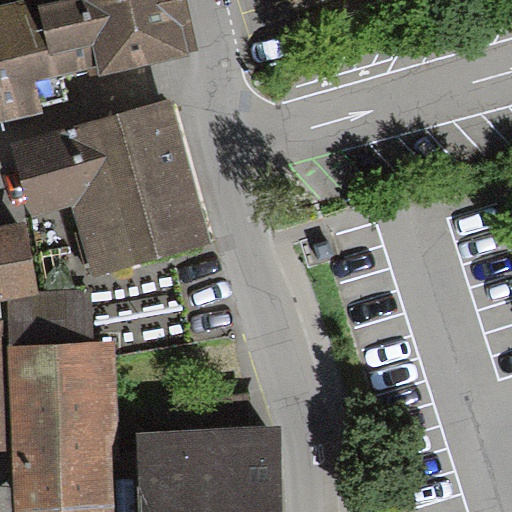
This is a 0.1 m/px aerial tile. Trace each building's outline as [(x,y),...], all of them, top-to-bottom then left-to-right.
[(47,0),(0,0),(0,21),(17,91),(68,79),(62,55),(101,46),(90,0),(80,0),(50,8),(47,0)] [(90,0),(101,46),(109,76),(197,55),(183,0),(90,0)] [(17,91),(0,21),(0,116),(22,111),(17,91)] [(89,150),(20,169),(33,217),(79,205),(97,272),(205,243),(169,113),(85,136),(89,150)] [(24,225),(0,229),(0,303),(38,295),(24,225)] [(18,475),(17,511),(282,511),(281,455),(129,461),(125,354),(16,357),(18,475)]
